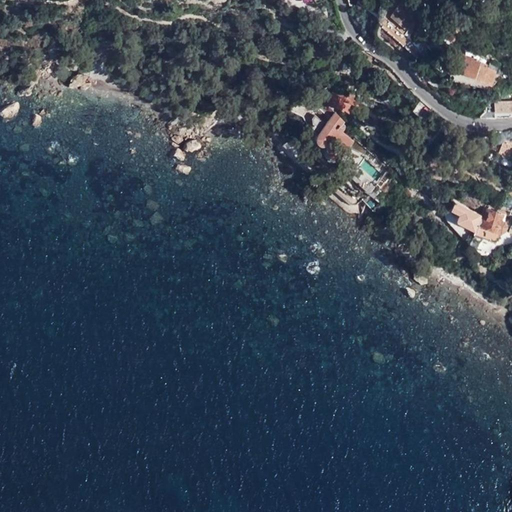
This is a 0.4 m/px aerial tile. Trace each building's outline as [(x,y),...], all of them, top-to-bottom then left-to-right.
[(389,19),(403,4),(399,1),(385,15),(389,19)] [(413,14),(403,4),(389,19),(383,25),(396,37),(401,30),(406,34),(417,22),(414,19),(411,16),(413,14)] [(403,4),(413,14),(416,12),(410,6),(403,4)] [(449,23),(442,31),(449,39),(457,31),(449,23)] [(487,62),(464,52),(457,69),(490,83),(496,69),(486,65),(487,62)] [(344,92),(342,91),(341,90),(339,94),(337,93),(334,96),(330,94),(328,98),(344,109),(345,107),(350,101),(341,96),(342,95),(344,92)] [(420,116),(430,106),(418,94),(408,103),(420,116)] [(506,116),(511,111),(511,98),(499,99),(495,103),(480,116),(492,116),(506,116)] [(350,101),(345,107),(350,110),(354,104),(350,101)] [(480,116),(495,103),(486,103),(483,106),(484,108),(478,114),(478,116),(480,116)] [(344,121),(345,120),(338,111),(327,122),(317,113),(311,119),(311,123),(313,125),(311,126),(317,132),(316,137),(317,141),(319,143),(321,144),(324,144),(327,143),(328,141),(330,143),(327,146),(327,151),(334,157),(338,157),(355,139),(343,128),(346,125),(344,121)] [(490,149),(511,158),(511,139),(504,136),(502,141),(499,140),(498,142),(492,143),(490,149)] [(509,213),(488,203),(482,216),(476,230),(475,234),(494,242),(497,239),(500,232),(505,232),(506,227),(504,223),(509,213)] [(476,230),(482,216),(455,204),(451,212),(460,216),(458,221),(465,224),(464,225),(476,230)]
